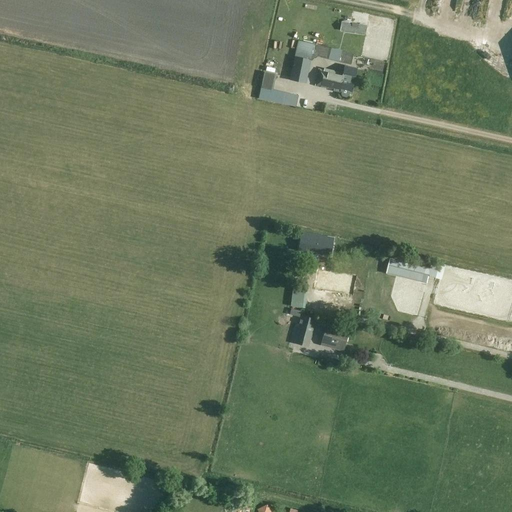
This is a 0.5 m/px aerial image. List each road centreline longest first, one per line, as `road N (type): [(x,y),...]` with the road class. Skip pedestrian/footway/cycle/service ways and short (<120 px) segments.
road 1 (track): [(511,141),(298,94)]
road 2 (track): [(511,355),(331,313)]
road 3 (track): [(345,511),(203,477)]
